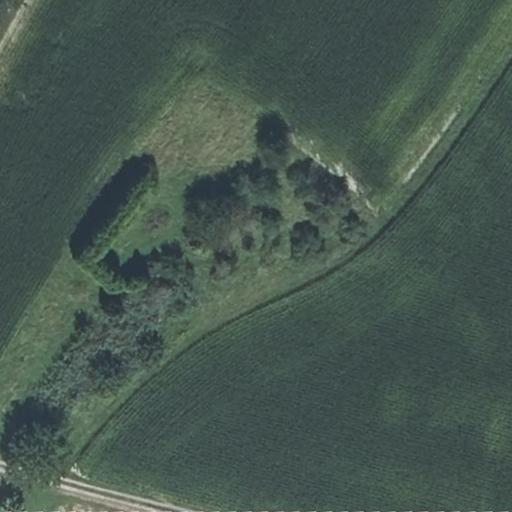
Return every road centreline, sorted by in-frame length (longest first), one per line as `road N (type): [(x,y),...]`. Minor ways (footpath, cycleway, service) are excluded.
road 1 (track): [(46,482),(87,406),(191,327),(392,228),(511,56)]
road 2 (track): [(166,511),(0,471)]
